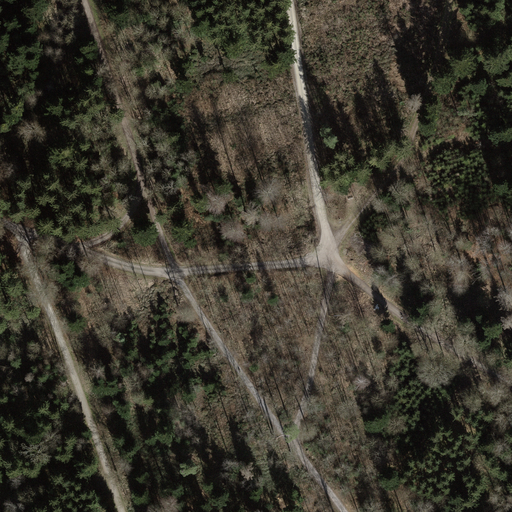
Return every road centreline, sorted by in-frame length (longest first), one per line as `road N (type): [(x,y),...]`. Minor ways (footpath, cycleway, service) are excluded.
road 1 (track): [(294,445),(193,301),(87,0)]
road 2 (track): [(0,223),(130,265),(180,270),(305,257),(328,244)]
road 3 (track): [(125,511),(33,267),(36,235)]
road 4 (track): [(328,244),(327,287),(294,445),(341,511)]
road 5 (track): [(290,0),(328,244)]
road 6 (track): [(328,244),(344,271),(511,380)]
